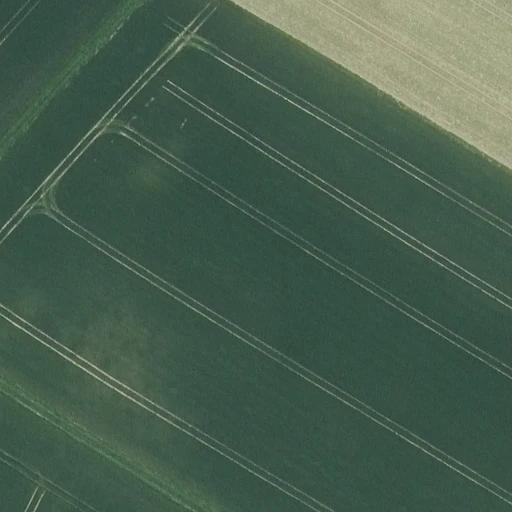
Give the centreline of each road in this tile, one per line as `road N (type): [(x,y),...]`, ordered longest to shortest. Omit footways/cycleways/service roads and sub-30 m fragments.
road 1 (track): [(208,511),(0,384)]
road 2 (track): [(0,155),(141,0)]
